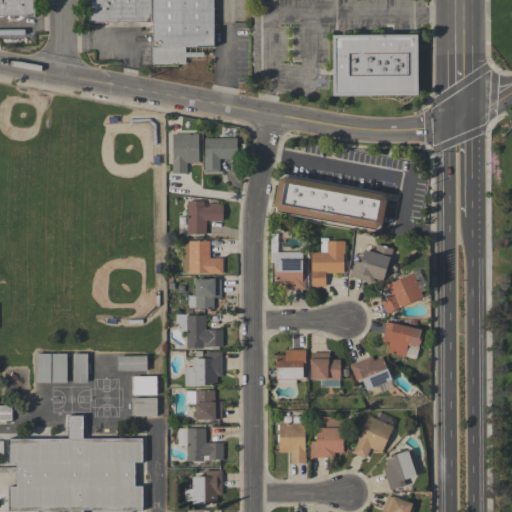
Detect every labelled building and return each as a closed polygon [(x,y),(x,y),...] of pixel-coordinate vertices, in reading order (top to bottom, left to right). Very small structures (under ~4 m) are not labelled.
[(0,15),(0,0),(34,0),(34,15),(0,15)] [(150,0),(151,22),(89,22),(88,0),(150,0)] [(151,0),(212,0),(213,47),(185,47),(185,52),(203,52),(203,56),(185,57),(185,64),(152,64),(151,0)] [(332,35),(417,34),(417,95),(332,95),(332,35)] [(128,119),(149,118),(155,124),(156,144),(152,144),(151,126),(148,122),(128,122),(128,119)] [(171,133),(198,133),(198,162),(186,162),(186,173),(171,173),(171,168),(171,157),(172,157),(171,133)] [(204,138),(236,137),(236,158),(219,158),(219,171),(203,171),(203,156),(204,156),(204,138)] [(285,174),(382,192),(385,197),(380,227),(375,230),(277,212),(274,207),(273,204),(278,178),(285,174)] [(186,233),(187,200),(203,200),(203,203),(222,203),(222,220),(206,220),(205,234),(186,233)] [(182,270),(182,242),(188,242),(188,240),(209,240),(209,257),(222,257),(222,273),(207,273),(207,272),(188,272),(188,270),(182,270)] [(320,240),(344,240),(344,253),(343,253),(343,272),(325,272),(325,286),(311,286),(311,252),(320,251),(320,240)] [(376,244),(392,249),(382,281),(374,278),(372,283),(349,275),(354,260),(360,262),(364,249),(374,252),(376,244)] [(305,273),(305,289),(284,289),(284,285),(275,285),(275,262),(270,262),(270,252),(302,252),(302,262),(301,262),(301,273),(305,273)] [(422,296),(386,313),(380,301),(391,296),(386,285),(411,273),(422,296)] [(220,279),(220,297),(213,297),(213,308),(194,307),(194,306),(188,306),(188,295),(194,295),(194,278),(209,278),(214,278),(214,279),(220,279)] [(186,348),(185,315),(205,315),(205,329),(222,329),(222,346),(208,346),(208,347),(202,347),(202,348),(186,348)] [(381,340),(385,321),(392,323),(392,322),(413,327),(413,328),(421,330),(417,346),(409,344),(409,345),(407,344),(404,356),(386,352),(389,342),(381,340)] [(284,349),(305,349),(305,366),(302,366),(302,379),(295,379),(295,384),(277,384),(277,383),(271,383),(271,377),(275,377),(275,354),(284,354),(284,349)] [(184,384),(184,367),(191,367),(191,358),(205,358),(205,352),(215,352),(215,351),(221,351),(221,376),(216,376),(216,385),(191,385),(191,384),(184,384)] [(339,359),(339,379),(310,379),(310,364),(309,364),(309,358),(311,358),(311,352),(328,352),(328,359),(339,359)] [(50,382),(35,382),(35,353),(50,353),(50,382)] [(66,382),(51,382),(51,353),(66,353),(66,382)] [(86,382),(72,382),(72,353),(86,353),(86,382)] [(117,370),(116,355),(146,355),(146,370),(117,370)] [(349,365),(371,355),(373,360),(382,356),(391,380),(378,385),(380,392),(369,396),(367,390),(366,390),(361,377),(355,380),(349,365)] [(133,376),(156,376),(156,394),(133,394),(133,376)] [(194,390),(214,390),(214,400),(221,400),(221,419),(215,419),(215,420),(209,420),(209,419),(195,419),(194,390)] [(133,397),(157,397),(157,416),(133,416),(133,397)] [(0,405),(11,405),(11,420),(9,420),(9,423),(5,423),(5,420),(0,420),(0,405)] [(142,438),(142,462),(134,462),(134,485),(142,485),(142,510),(83,510),(83,511),(67,511),(67,510),(8,510),(8,486),(15,486),(15,472),(0,472),(0,467),(15,467),(15,462),(7,462),(7,438),(67,438),(67,415),(82,415),(82,438),(142,438)] [(369,415),(392,426),(381,452),(370,447),(365,458),(352,452),(358,438),(359,439),(369,415)] [(278,422),(292,422),(292,416),(304,416),(304,422),(304,448),(305,448),(305,462),(290,462),(290,452),(278,452),(278,422)] [(322,416),(342,416),(342,452),(334,452),(334,457),(310,457),(310,441),(316,441),(315,427),(322,427),(322,416)] [(186,461),(186,428),(205,428),(205,442),(223,442),(223,459),(203,459),(203,461),(186,461)] [(384,457),(407,449),(408,451),(410,450),(418,473),(416,474),(416,475),(403,479),(405,484),(390,490),(382,468),(387,466),(384,457)] [(221,470),(221,494),(216,494),(216,503),(192,503),(192,500),(184,500),(183,488),(192,488),(192,476),(205,476),(205,470),(221,470)] [(381,511),(387,495),(392,497),(393,496),(398,497),(398,498),(412,503),(409,511),(381,511)]
